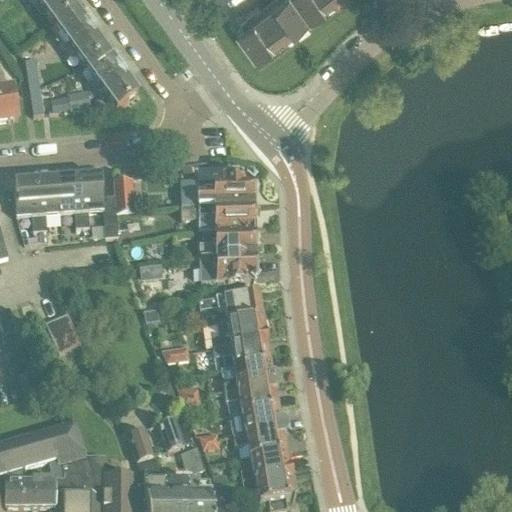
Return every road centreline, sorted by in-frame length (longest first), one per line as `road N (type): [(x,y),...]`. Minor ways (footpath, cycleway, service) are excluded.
road 1 (tertiary): [(342,511),(313,379),(297,188),(273,141)]
road 2 (residential): [(273,141),(386,34),(461,0)]
road 3 (residential): [(0,164),(190,146),(186,110)]
road 4 (residential): [(102,0),(186,110)]
